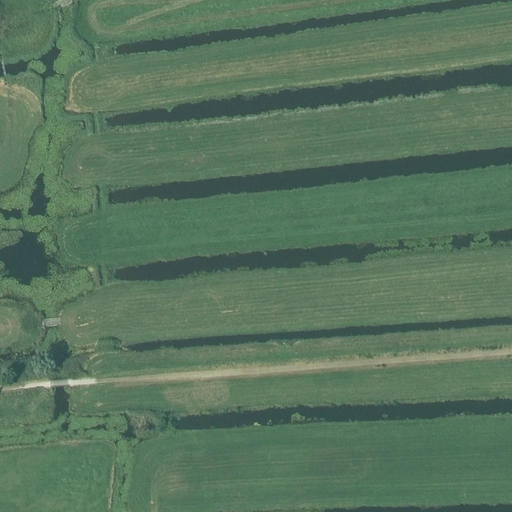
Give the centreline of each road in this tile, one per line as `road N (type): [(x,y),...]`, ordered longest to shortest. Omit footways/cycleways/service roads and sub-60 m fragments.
road 1 (track): [(511,350),(0,388)]
road 2 (track): [(101,301),(91,4)]
road 3 (track): [(0,329),(63,323),(101,301),(185,298)]
road 4 (track): [(157,511),(163,375)]
